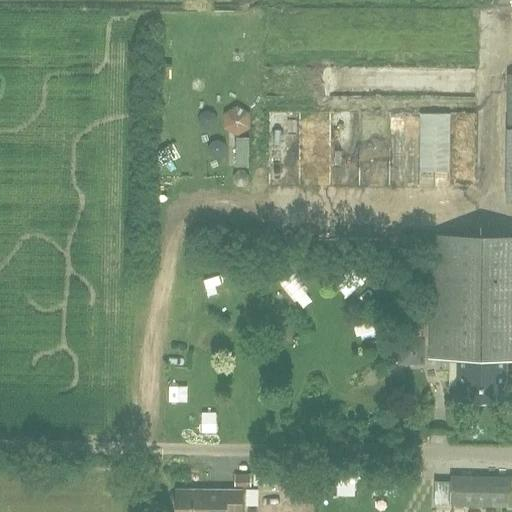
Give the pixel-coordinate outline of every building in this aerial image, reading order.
[(458,184),(457,113),(427,113),(428,184),(458,184)] [(242,139),(241,174),(257,175),(258,139),(242,139)] [(241,231),(244,220),(229,217),(226,228),(241,231)] [(511,234),(431,234),(430,358),(457,358),(457,401),(506,401),(507,358),(511,358),(511,234)] [(211,277),(219,301),(234,295),(226,272),(211,277)] [(347,273),(342,293),(353,296),(358,275),(347,273)] [(367,342),(392,332),(387,319),(362,330),(367,342)] [(424,359),(425,324),(408,324),(408,359),(424,359)] [(202,343),(220,342),(219,329),(201,331),(202,343)] [(235,475),(235,486),(251,486),(251,475),(235,475)] [(434,505),(511,506),(511,476),(451,475),(451,481),(435,481),(434,505)] [(288,511),(287,487),(266,487),(266,511),(288,511)] [(242,511),(243,491),(188,490),(188,495),(176,495),(176,511),(242,511)]
